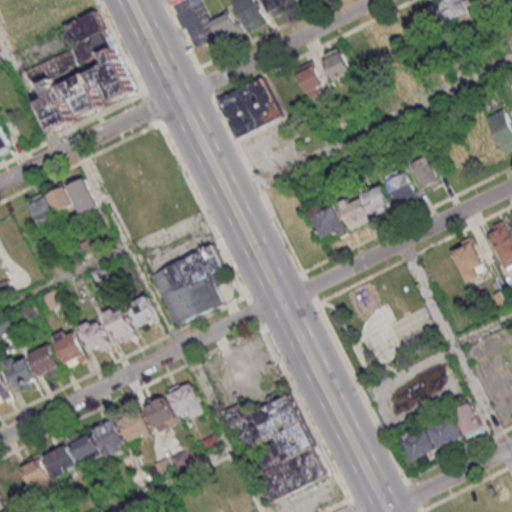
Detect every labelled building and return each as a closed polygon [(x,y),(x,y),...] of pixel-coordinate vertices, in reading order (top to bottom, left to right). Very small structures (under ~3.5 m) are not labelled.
[(270,21),(258,0),(233,0),(250,31),(270,21)] [(291,9),(287,0),(267,0),(275,16),(291,9)] [(442,0),(421,7),(428,30),(472,15),(466,0),(442,0)] [(52,130),(137,92),(101,10),(65,26),(82,66),(102,58),(105,65),(61,84),(58,77),(43,84),(48,97),(40,101),(52,130)] [(244,32),(233,10),(213,20),(224,42),(244,32)] [(348,46),(362,72),(382,62),(368,36),(348,46)] [(322,55),(336,81),(355,71),(341,45),(322,55)] [(309,94),(327,85),(314,59),(297,68),(309,94)] [(285,108),(307,97),(293,71),(272,83),(285,108)] [(220,100),(239,138),(284,115),(265,77),(220,100)] [(506,152),(511,149),(511,120),(506,107),(489,115),(506,152)] [(0,121),(14,149),(0,156),(0,121)] [(424,188),(440,181),(429,155),(413,162),(424,188)] [(400,206),(419,197),(408,171),(389,179),(400,206)] [(85,216),(102,208),(87,175),(70,184),(85,216)] [(42,227),(79,210),(66,182),(29,199),(42,227)] [(362,191),(363,193),(340,202),(351,228),(375,218),(374,215),(395,206),(385,182),(362,191)] [(350,230),(333,200),(311,212),(327,242),(350,230)] [(511,265),(511,231),(506,219),(488,228),(506,268),(511,265)] [(490,271),(472,238),(452,248),(470,282),(490,271)] [(225,306),(215,280),(229,274),(217,245),(152,271),(174,326),(225,306)] [(511,305),(511,297),(507,288),(495,294),(502,310),(511,305)] [(65,303),(59,289),(44,296),(51,310),(65,303)] [(140,328),(159,318),(148,294),(128,304),(140,328)] [(107,311),(117,343),(136,336),(126,305),(107,311)] [(0,320),(0,334),(15,329),(10,317),(0,320)] [(81,330),(92,352),(112,343),(102,320),(81,330)] [(54,336),(67,363),(78,358),(80,363),(89,358),(77,331),(69,335),(66,330),(54,336)] [(32,352),(42,375),(63,365),(52,343),(32,352)] [(4,361),(17,387),(37,378),(27,356),(18,360),(16,355),(4,361)] [(170,393),(181,415),(193,410),(196,416),(208,410),(194,381),(170,393)] [(329,478),(296,394),(232,419),(265,503),(329,478)] [(160,433),(181,422),(167,395),(146,406),(160,433)] [(487,430),(472,402),(456,410),(471,438),(487,430)] [(132,441),(154,431),(143,409),(121,420),(132,441)] [(404,434),(414,460),(467,441),(457,415),(404,434)] [(130,445),(114,417),(95,428),(110,456),(130,445)] [(106,454),(94,431),(72,441),(84,465),(106,454)] [(205,439),(210,450),(221,446),(216,434),(205,439)] [(81,467),(68,443),(46,455),(59,479),(81,467)] [(156,463),(162,477),(192,464),(186,450),(156,463)] [(34,490),(54,483),(45,454),(24,461),(34,490)] [(31,492),(19,468),(0,478),(12,502),(31,492)] [(255,511),(243,485),(224,493),(231,511),(255,511)]
